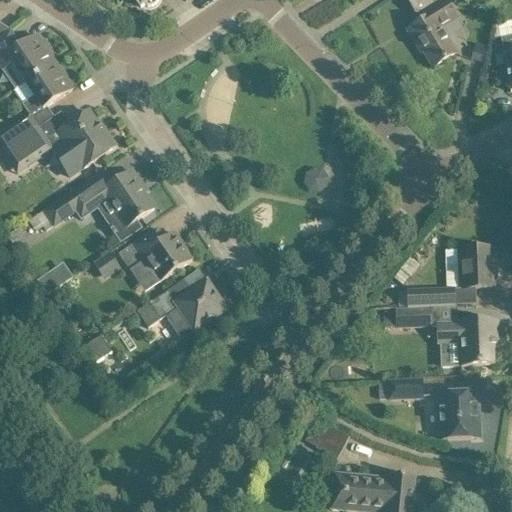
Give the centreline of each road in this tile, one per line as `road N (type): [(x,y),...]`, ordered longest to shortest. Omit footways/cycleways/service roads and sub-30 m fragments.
road 1 (tertiary): [(178,511),(436,180)]
road 2 (residential): [(274,320),(136,114),(139,55)]
road 3 (tertiary): [(436,180),(263,0)]
